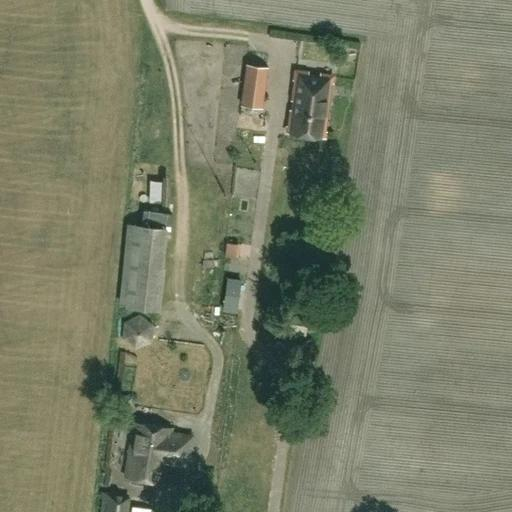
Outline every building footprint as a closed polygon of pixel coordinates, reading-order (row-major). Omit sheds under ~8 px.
[(241,106),(261,109),(267,69),(247,66),(241,106)] [(288,133),(323,138),(331,81),(296,76),(292,101),(297,102),(296,112),(291,111),(288,133)] [(128,303),(164,305),(169,221),(132,219),(128,303)] [(134,423),(126,478),(130,479),(130,484),(144,486),(144,481),(162,484),(165,465),(187,468),(192,437),(170,434),(171,429),(134,423)] [(100,511),(128,511),(130,497),(102,494),(100,511)]
